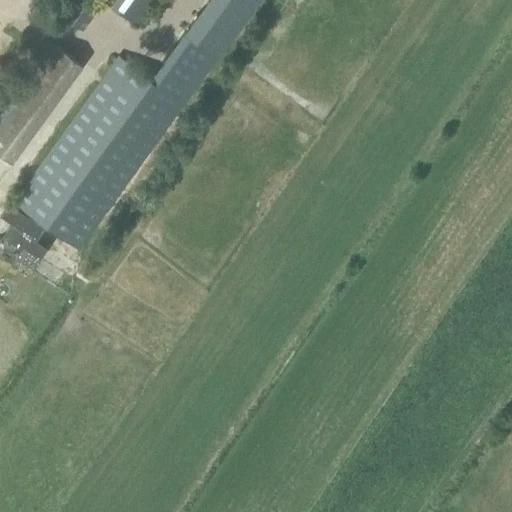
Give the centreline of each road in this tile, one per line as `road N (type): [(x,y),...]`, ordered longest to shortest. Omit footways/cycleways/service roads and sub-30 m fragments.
road 1 (track): [(104,51),(0,192)]
road 2 (track): [(149,52),(104,51),(0,7)]
